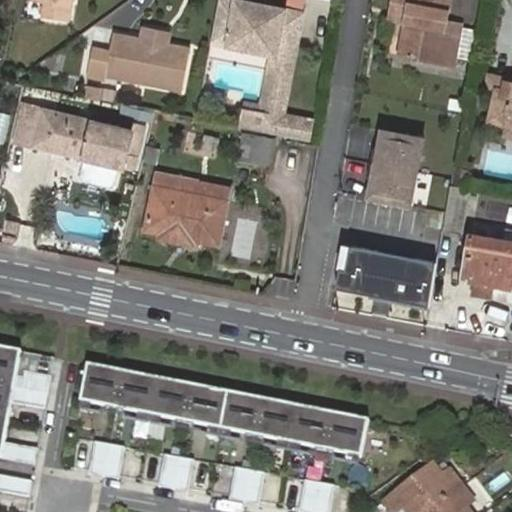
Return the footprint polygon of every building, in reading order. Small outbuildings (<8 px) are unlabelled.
[(71,0),(46,0),(44,13),(68,17),(71,2),(71,0)] [(301,9),(255,0),(217,0),(211,37),(273,50),(293,54),(301,9)] [(406,12),(404,22),(398,55),(419,59),(421,47),(439,51),(437,63),(453,66),(461,26),(446,22),(449,0),(394,0),(392,9),(406,12)] [(390,19),(404,22),(406,12),(392,9),(390,19)] [(143,25),(142,33),(169,39),(170,31),(143,25)] [(169,39),(142,33),(115,28),(110,47),(93,43),(87,70),(106,74),(107,70),(182,86),(190,42),(169,39)] [(421,47),(419,59),(437,63),(439,51),(421,47)] [(293,54),(273,50),(261,107),(281,111),(293,54)] [(511,83),(509,83),(507,92),(506,99),(498,97),(493,123),(511,126),(511,83)] [(102,90),(100,100),(114,103),(116,93),(102,90)] [(506,99),(507,92),(500,91),(498,97),(506,99)] [(281,111),(261,107),(245,103),(240,123),(307,136),(311,120),(280,114),(281,111)] [(45,111),(37,145),(82,156),(79,170),(82,175),(108,180),(113,177),(116,164),(125,166),(128,153),(140,155),(147,128),(134,125),(133,130),(45,111)] [(311,117),(281,111),(280,114),(311,120),(311,117)] [(42,122),(22,118),(17,140),(37,145),(42,122)] [(424,137),(382,128),(378,147),(374,146),(367,176),(372,177),(369,196),(411,204),(424,137)] [(246,134),(239,167),(271,173),(278,139),(246,134)] [(158,176),(156,189),(227,204),(230,192),(158,176)] [(455,195),(456,189),(450,187),(445,219),(444,231),(461,234),(467,197),(455,195)] [(227,204),(156,189),(146,231),(159,233),(158,239),(194,246),(195,241),(218,246),(227,204)] [(511,241),(472,235),(466,274),(473,276),(471,280),(510,288),(511,284),(511,283),(511,241)] [(433,306),(440,261),(354,245),(349,269),(343,268),(339,288),(433,306)] [(23,350),(0,345),(0,455),(36,462),(39,447),(5,440),(13,401),(46,407),(52,375),(26,370),(25,376),(18,375),(23,350)] [(374,420),(92,364),(85,401),(367,457),(374,420)] [(131,438),(162,440),(163,425),(132,422),(131,438)] [(94,473),(109,476),(124,479),(130,447),(100,441),(94,473)] [(170,454),(164,486),(193,491),(199,459),(170,454)] [(405,511),(427,511),(460,486),(448,470),(440,477),(431,464),(383,501),(391,511),(396,511),(402,508),(405,511)] [(241,467),(235,499),(264,504),(270,472),(241,467)] [(0,473),(0,489),(30,495),(33,479),(0,473)] [(311,480),(305,511),(307,511),(335,511),(340,485),(311,480)] [(472,501),(460,486),(427,511),(467,511),(464,508),(472,501)]
